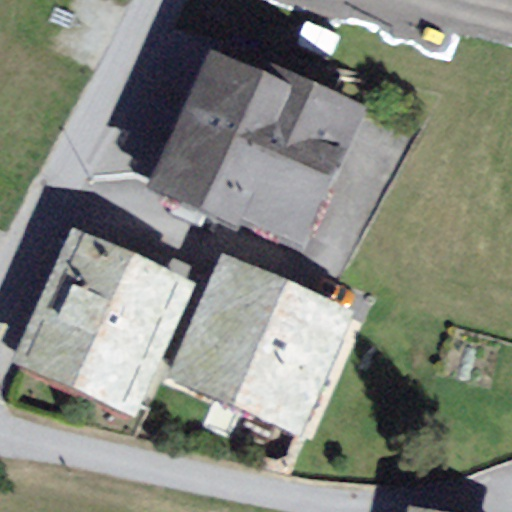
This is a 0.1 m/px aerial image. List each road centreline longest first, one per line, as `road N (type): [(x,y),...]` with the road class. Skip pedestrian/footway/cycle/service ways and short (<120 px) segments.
road 1 (unclassified): [(0,431),(292,497),(443,505),(511,484)]
road 2 (unclassified): [(12,262),(137,0)]
